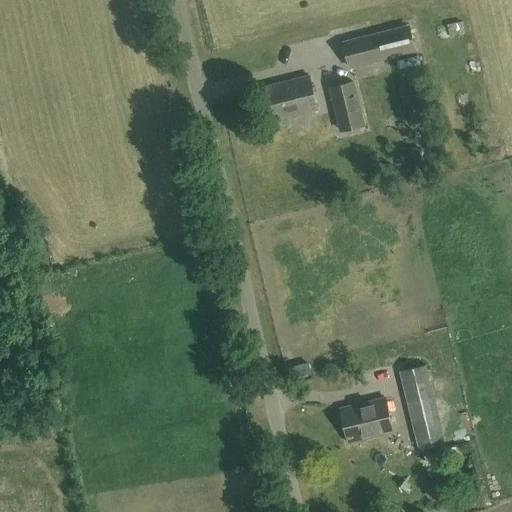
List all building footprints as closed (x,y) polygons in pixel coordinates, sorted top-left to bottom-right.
[(348,36),(369,30),(366,20),(345,26),(348,36)] [(345,43),(350,66),(415,51),(409,27),(345,43)] [(272,121),(318,110),(309,75),(264,86),(272,121)] [(330,88),(338,119),(341,131),(364,125),(354,82),(330,88)] [(415,436),(441,429),(427,365),(400,372),(415,436)] [(348,442),(393,431),(385,397),(340,408),(348,442)]
